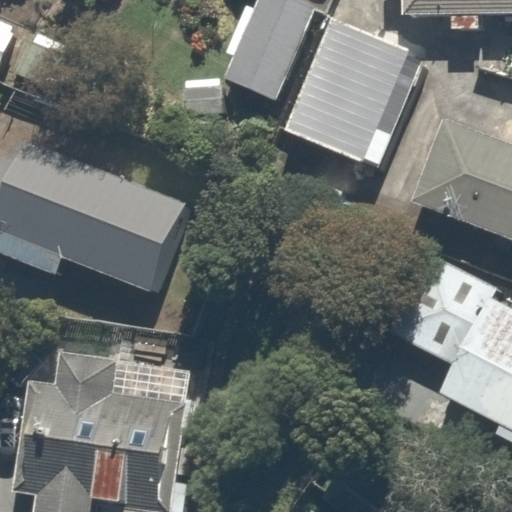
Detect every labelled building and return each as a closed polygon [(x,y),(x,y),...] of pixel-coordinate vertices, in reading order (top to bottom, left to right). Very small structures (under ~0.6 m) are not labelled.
[(274,111),(316,5),(303,0),(256,0),(221,90),(274,111)] [(511,0),(404,0),(404,17),(454,18),(454,34),(481,35),(482,22),(511,22),(511,0)] [(0,72),(21,30),(0,19),(0,72)] [(420,92),(433,60),(332,19),(286,134),(370,169),(404,85),(420,92)] [(39,30),(13,83),(92,121),(118,68),(39,30)] [(511,143),(445,117),(410,207),(511,246),(511,143)] [(64,269),(153,299),(188,196),(29,143),(0,229),(0,261),(60,282),(64,269)] [(452,370),(439,397),(497,427),(489,443),(511,455),(511,310),(494,301),(500,288),(426,250),(383,334),(452,370)] [(183,511),(189,366),(59,361),(58,386),(20,385),(15,511),(183,511)] [(438,511),(388,475),(360,511),(438,511)]
